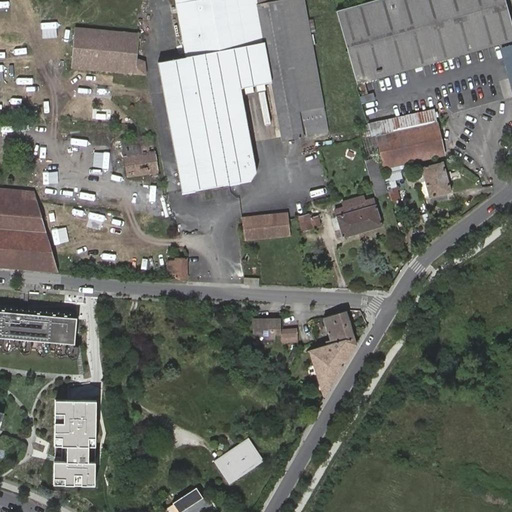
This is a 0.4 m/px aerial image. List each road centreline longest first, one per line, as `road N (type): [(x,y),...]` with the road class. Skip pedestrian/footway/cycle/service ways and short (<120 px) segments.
road 1 (residential): [(0,278),(368,299),(392,307)]
road 2 (tertiary): [(271,511),(392,307)]
road 3 (tertiary): [(392,307),(422,259),(511,189)]
